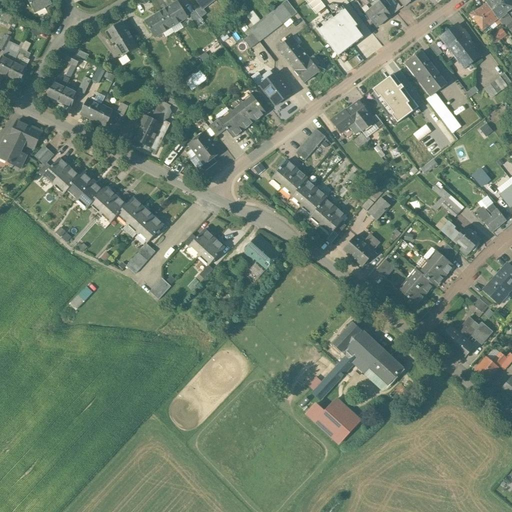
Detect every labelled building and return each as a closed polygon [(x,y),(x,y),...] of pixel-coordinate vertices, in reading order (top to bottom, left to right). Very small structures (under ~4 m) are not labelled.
[(50,0),(29,0),(36,13),(45,8),(45,7),(53,3),(50,0)] [(194,0),(200,7),(203,11),(204,10),(216,0),(194,0)] [(321,0),(306,0),(316,13),(326,6),(321,0)] [(371,3),(368,0),(356,0),(365,12),(373,6),(371,3)] [(379,0),(375,0),(371,3),(373,6),(365,12),(377,27),(392,16),(391,15),(379,0)] [(386,0),(379,0),(391,15),(396,12),(386,0)] [(401,7),(395,0),(386,0),(396,12),(401,7)] [(507,12),(497,0),(490,0),(487,3),(498,18),(507,12)] [(511,8),(511,4),(508,0),(497,0),(507,12),(511,8)] [(178,1),(162,11),(171,27),(188,17),(178,1)] [(296,14),(287,1),(283,3),(292,15),(293,16),(296,14)] [(292,15),(283,3),(273,11),(282,23),(292,15)] [(498,18),(487,3),(478,9),(490,25),(498,18)] [(209,17),(204,10),(203,11),(200,7),(196,11),(204,21),(209,17)] [(483,30),(490,25),(478,9),(471,15),(483,30)] [(345,10),(318,31),(339,57),(364,38),(356,28),(358,26),(345,10)] [(162,11),(145,21),(155,37),(171,27),(162,11)] [(204,21),(196,11),(190,15),(198,26),(204,21)] [(260,21),(252,11),(246,16),(254,26),(260,21)] [(254,26),(250,29),(259,40),(282,23),(273,11),(260,21),(254,26)] [(122,22),(106,31),(117,48),(132,39),(122,22)] [(457,25),(441,38),(449,48),(465,35),(457,25)] [(259,40),(250,29),(242,35),(251,46),(259,40)] [(505,36),(500,29),(496,32),(501,39),(505,36)] [(497,42),(501,39),(496,32),(492,36),(497,42)] [(465,35),(449,48),(457,58),(473,45),(465,35)] [(292,65),(307,54),(293,36),(278,47),(292,65)] [(4,38),(0,47),(0,48),(5,50),(9,40),(4,38)] [(157,47),(151,38),(147,40),(152,50),(157,47)] [(132,39),(117,48),(122,57),(138,47),(132,39)] [(209,55),(222,46),(217,39),(205,49),(209,55)] [(435,43),(431,47),(438,56),(442,53),(435,43)] [(473,45),(457,58),(465,68),(481,56),(473,45)] [(19,54),(7,49),(3,56),(15,62),(18,55),(19,54)] [(31,54),(22,50),(19,56),(29,60),(31,54)] [(89,55),(78,50),(76,55),(86,60),(89,55)] [(81,58),(66,51),(62,61),(72,65),(76,67),(81,58)] [(447,84),(423,52),(423,51),(415,57),(406,64),(430,96),(435,93),(440,89),(440,90),(448,84),(447,84)] [(306,83),(321,72),(307,54),(292,65),(306,83)] [(19,56),(18,55),(15,62),(27,68),(30,61),(29,60),(19,56)] [(15,62),(3,56),(0,63),(0,73),(7,77),(15,62)] [(27,68),(15,62),(7,77),(21,83),(28,68),(27,68)] [(76,67),(72,65),(66,77),(70,79),(76,67)] [(106,71),(100,67),(93,81),(100,84),(106,71)] [(200,69),(185,81),(192,91),(208,80),(200,69)] [(258,72),(251,78),(258,87),(260,86),(259,85),(272,75),(269,71),(261,77),(258,72)] [(291,93),(275,72),(272,75),(259,85),(260,86),(275,106),(291,93)] [(511,82),(504,73),(500,77),(507,86),(511,82)] [(393,75),(372,91),(379,99),(377,101),(389,117),(392,116),(398,123),(418,108),(393,75)] [(66,77),(65,77),(61,85),(66,88),(70,79),(66,77)] [(78,93),(77,95),(83,98),(91,80),(88,79),(84,78),(78,93)] [(503,90),(495,80),(490,84),(498,93),(503,90)] [(61,85),(53,82),(46,96),(59,103),(66,88),(61,85)] [(475,86),(466,93),(469,98),(479,91),(475,86)] [(78,93),(66,88),(59,103),(71,108),(77,95),(78,93)] [(264,100),(256,89),(252,93),(254,95),(260,103),(264,100)] [(430,96),(427,99),(446,125),(455,119),(435,93),(430,96)] [(187,101),(173,94),(169,102),(183,109),(187,101)] [(254,95),(243,103),(256,120),(267,112),(260,103),(254,95)] [(101,105),(89,99),(82,114),(94,120),(101,105)] [(372,119),(359,102),(346,111),(355,123),(361,131),(362,132),(374,123),(375,122),(372,119)] [(122,103),(117,113),(124,116),(129,107),(122,103)] [(256,120),(243,103),(232,112),(245,129),(256,120)] [(113,111),(101,105),(94,120),(106,126),(113,111)] [(157,106),(148,113),(147,115),(157,120),(162,109),(157,106)] [(147,115),(146,115),(134,139),(151,147),(161,128),(169,112),(162,109),(157,120),(147,115)] [(345,110),(331,120),(341,133),(349,127),(355,123),(346,111),(345,110)] [(174,115),(169,112),(161,128),(166,131),(174,115)] [(245,129),(232,112),(221,120),(227,128),(234,137),(245,129)] [(384,125),(376,115),(372,119),(375,122),(374,123),(378,129),(384,125)] [(221,120),(219,118),(214,122),(222,132),(227,128),(221,120)] [(455,119),(446,125),(452,133),(461,126),(455,119)] [(23,144),(31,127),(18,121),(10,137),(23,144)] [(214,122),(209,126),(216,136),(222,132),(214,122)] [(355,123),(349,127),(355,135),(361,131),(355,123)] [(480,128),(487,135),(493,130),(487,123),(480,128)] [(426,125),(413,135),(419,142),(431,132),(426,125)] [(31,127),(23,144),(34,149),(42,133),(31,127)] [(325,137),(316,129),(312,133),(321,142),(325,137)] [(206,132),(189,145),(197,155),(213,142),(206,132)] [(321,142),(312,133),(308,138),(317,146),(321,142)] [(362,134),(353,142),(360,149),(369,142),(362,134)] [(6,146),(3,144),(0,149),(0,154),(12,161),(10,163),(20,168),(26,156),(19,152),(23,144),(10,137),(6,146)] [(317,146),(308,138),(304,143),(313,151),(317,146)] [(213,142),(197,155),(205,165),(214,157),(221,152),(213,142)] [(313,151),(304,143),(300,147),(309,155),(313,151)] [(176,147),(167,158),(172,162),(181,151),(176,147)] [(309,155),(300,147),(296,152),(305,160),(309,155)] [(48,150),(39,161),(45,166),(47,163),(54,155),(48,150)] [(214,157),(205,165),(202,167),(201,167),(202,167),(205,172),(206,172),(205,172),(217,162),(218,162),(214,157)] [(51,167),(45,174),(46,174),(56,183),(70,168),(60,158),(51,167)] [(297,169),(287,160),(273,176),(283,185),(297,169)] [(45,166),(38,173),(43,177),(46,174),(45,174),(51,167),(47,163),(45,166)] [(260,163),(254,167),(259,173),(265,169),(260,163)] [(482,167),(472,174),(481,186),(491,179),(482,167)] [(70,168),(56,183),(66,192),(69,189),(79,177),(70,168)] [(297,169),(283,185),(293,194),(306,180),(307,178),(297,169)] [(92,183),(82,174),(79,177),(69,189),(79,198),(92,183)] [(293,194),(293,195),(303,205),(317,189),(306,180),(293,194)] [(92,183),(79,198),(89,207),(93,203),(102,192),(92,183)] [(455,200),(442,188),(440,190),(435,186),(432,190),(441,198),(450,205),(455,200)] [(511,187),(502,196),(510,206),(511,205),(511,206),(511,187)] [(102,192),(93,203),(103,212),(116,197),(106,188),(102,192)] [(317,189),(303,205),(313,214),(326,199),(327,198),(317,189)] [(116,197),(103,212),(113,221),(119,213),(126,206),(116,197)] [(381,198),(368,212),(377,221),(391,206),(381,198)] [(441,198),(432,208),(436,212),(441,205),(446,210),(450,205),(441,198)] [(126,206),(119,213),(129,222),(143,208),(133,199),(126,206)] [(336,208),(326,199),(313,214),(312,215),(322,224),(336,208)] [(370,200),(363,208),(368,212),(375,204),(370,200)] [(464,208),(455,200),(450,205),(459,213),(464,208)] [(459,213),(450,205),(446,210),(455,217),(459,213)] [(504,220),(495,210),(491,205),(485,210),(490,215),(482,221),(491,231),(504,220)] [(143,208),(129,222),(140,232),(153,217),(143,208)] [(336,208),(322,224),(333,233),(334,232),(342,223),(346,218),(336,208)] [(153,217),(140,232),(150,241),(163,226),(153,217)] [(443,218),(435,227),(440,231),(448,222),(443,218)] [(448,222),(440,231),(447,237),(454,229),(456,227),(449,221),(448,222)] [(342,223),(334,232),(339,236),(347,227),(342,223)] [(459,233),(453,239),(469,253),(480,240),(464,227),(459,233)] [(196,238),(190,245),(201,255),(215,239),(205,229),(196,238)] [(459,233),(454,229),(449,235),(453,239),(459,233)] [(192,234),(184,243),(189,247),(190,245),(196,238),(192,234)] [(256,259),(269,245),(258,236),(245,250),(247,252),(245,253),(253,260),(255,258),(256,259)] [(375,252),(356,236),(345,250),(364,266),(370,259),(369,259),(375,252)] [(215,239),(201,255),(211,264),(225,248),(215,239)] [(155,252),(147,244),(142,248),(151,256),(155,252)] [(269,245),(256,259),(267,269),(280,255),(269,245)] [(458,254),(448,246),(444,250),(454,259),(458,254)] [(151,256),(142,248),(138,253),(147,261),(151,256)] [(454,259),(444,250),(440,255),(450,263),(454,259)] [(147,261),(138,253),(134,257),(143,265),(147,261)] [(440,255),(438,253),(429,263),(446,277),(455,267),(450,263),(440,255)] [(143,265),(134,257),(130,262),(139,270),(143,265)] [(249,266),(242,259),(233,268),(241,275),(249,266)] [(386,261),(378,270),(383,274),(391,265),(386,261)] [(139,270),(130,262),(126,266),(135,274),(139,270)] [(446,277),(429,263),(421,273),(434,285),(437,287),(446,277)] [(264,272),(255,264),(250,270),(259,278),(264,272)] [(511,268),(507,264),(482,291),(497,304),(511,288),(511,268)] [(208,265),(200,275),(205,280),(213,270),(208,265)] [(391,265),(383,274),(387,278),(395,269),(391,265)] [(421,273),(419,272),(410,282),(426,295),(434,285),(421,273)] [(171,287),(162,279),(158,283),(167,291),(171,287)] [(91,280),(69,305),(76,311),(98,287),(91,280)] [(426,295),(410,282),(401,292),(417,306),(426,295)] [(167,291),(158,283),(154,287),(163,296),(167,291)] [(154,287),(150,292),(159,300),(163,296),(154,287)] [(488,306),(479,298),(473,305),(482,313),(488,306)] [(469,318),(457,331),(462,336),(470,327),(471,326),(474,322),(469,318)] [(492,332),(482,323),(479,326),(474,322),(471,326),(462,336),(452,349),(463,359),(474,346),(467,340),(471,335),(482,344),(492,332)] [(352,323),(334,343),(343,352),(362,332),(352,323)] [(457,331),(450,326),(440,338),(452,349),(462,336),(457,331)] [(403,370),(362,332),(343,352),(384,390),(403,370)] [(491,363),(486,358),(476,370),(488,380),(501,365),(506,359),(506,358),(500,353),(491,363)] [(506,359),(501,365),(505,369),(511,361),(511,359),(508,356),(506,358),(506,359)] [(352,365),(345,357),(313,393),(320,401),(352,365)] [(511,376),(500,391),(511,401),(511,376)] [(360,421),(337,399),(325,412),(316,404),(306,414),(339,444),(360,421)]
